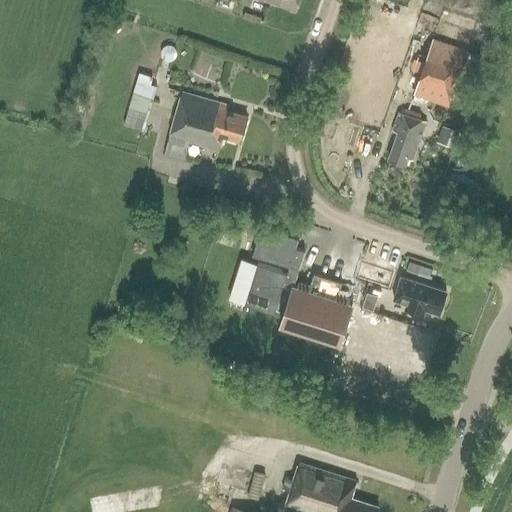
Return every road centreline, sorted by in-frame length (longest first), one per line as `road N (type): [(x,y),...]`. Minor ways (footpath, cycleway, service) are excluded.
road 1 (unclassified): [(511,288),(496,273),(336,217),(303,187),(292,147),(296,120),(336,0)]
road 2 (secondary): [(439,511),(490,353),(511,318)]
